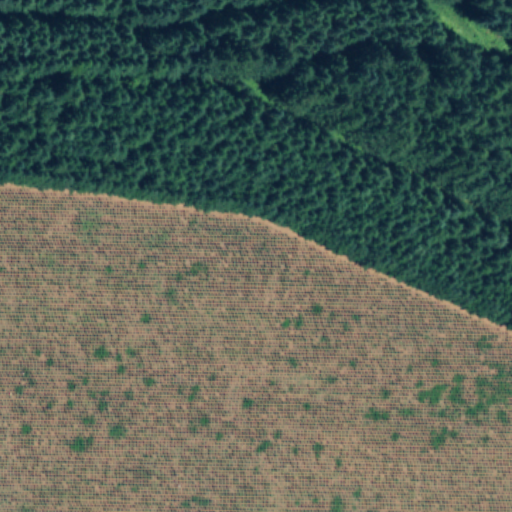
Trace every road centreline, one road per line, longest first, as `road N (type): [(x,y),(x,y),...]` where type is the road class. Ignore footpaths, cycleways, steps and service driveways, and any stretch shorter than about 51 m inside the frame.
road 1 (track): [(511,224),(257,95),(208,81),(0,77)]
road 2 (track): [(511,329),(248,215),(0,181)]
road 3 (track): [(458,13),(435,0),(272,1),(169,27),(0,16)]
